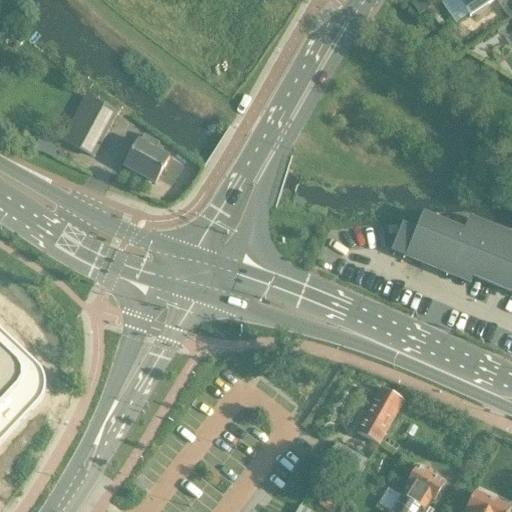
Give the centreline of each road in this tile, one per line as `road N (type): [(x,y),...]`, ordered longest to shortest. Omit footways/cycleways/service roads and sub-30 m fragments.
road 1 (tertiary): [(200,295),(340,339),(511,410)]
road 2 (tertiary): [(511,385),(221,262)]
road 3 (tertiary): [(221,262),(334,55),(375,0)]
road 4 (tertiary): [(348,0),(189,252)]
road 5 (residential): [(72,492),(200,295)]
road 6 (residential): [(164,285),(91,430),(72,492)]
road 7 (track): [(511,133),(433,88),(339,9)]
road 8 (tertiary): [(189,252),(130,236),(0,165)]
road 9 (tertiary): [(0,199),(94,260),(164,285)]
